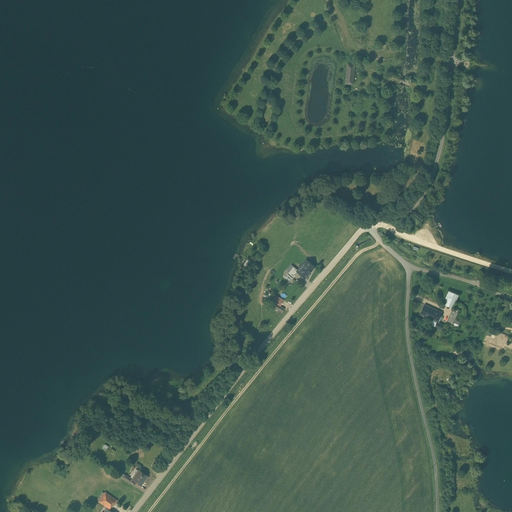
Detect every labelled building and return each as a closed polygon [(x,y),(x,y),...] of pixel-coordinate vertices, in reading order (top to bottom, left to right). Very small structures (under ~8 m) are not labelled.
[(355,65),(348,64),(346,83),(352,84),(355,65)] [(297,270),(298,271),(305,277),(314,266),(306,259),(297,270)] [(293,266),(287,273),(292,278),(298,271),(297,270),(293,266)] [(449,291),(443,304),(448,306),(451,307),(457,294),(449,291)] [(272,302),(275,296),(272,294),(270,298),(268,297),(266,301),(271,304),(272,302)] [(283,300),(275,296),(272,302),(280,306),(283,300)] [(274,310),(275,308),(282,312),(284,309),(280,306),(272,302),(271,304),(269,307),(274,310)] [(435,310),(425,305),(421,314),(431,319),(435,310)] [(460,321),(453,319),(456,313),(454,312),(455,309),(451,307),(444,324),(448,325),(451,324),(458,327),(460,321)] [(441,313),(435,310),(431,319),(437,322),(441,313)] [(133,479),(139,470),(136,468),(130,478),(131,479),(133,479)] [(139,470),(133,479),(140,484),(146,475),(139,470)] [(117,500),(105,492),(104,493),(99,500),(99,502),(109,509),(113,503),(114,504),(117,500)]
